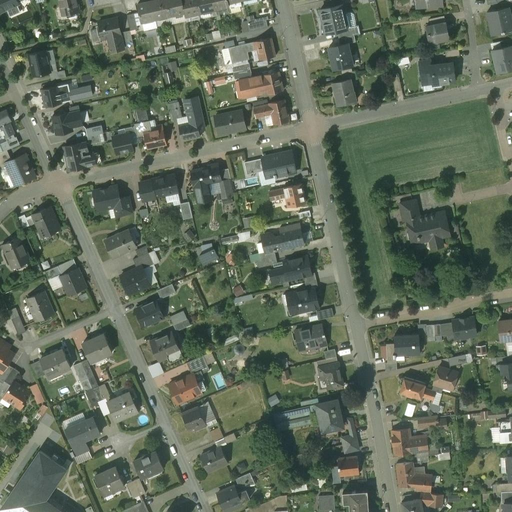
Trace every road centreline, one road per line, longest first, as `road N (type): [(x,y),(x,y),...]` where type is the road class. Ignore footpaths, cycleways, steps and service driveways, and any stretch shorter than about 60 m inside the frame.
road 1 (residential): [(55,182),(311,126)]
road 2 (residential): [(357,325),(311,126)]
road 3 (residential): [(392,511),(357,325)]
road 4 (residential): [(311,126),(477,91)]
road 5 (residential): [(511,294),(357,325)]
road 6 (residential): [(117,308),(55,182)]
road 7 (residential): [(311,126),(282,0)]
road 8 (residential): [(167,423),(117,308)]
